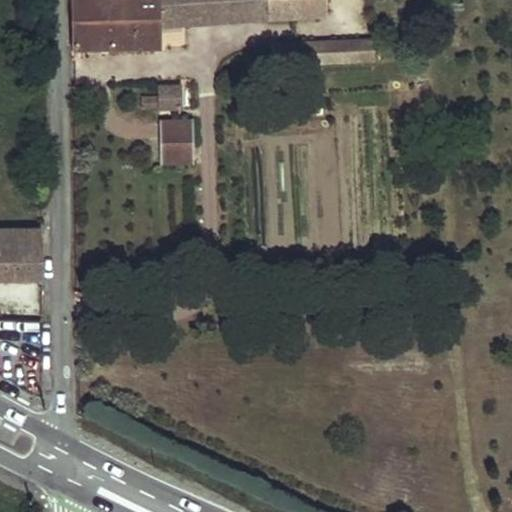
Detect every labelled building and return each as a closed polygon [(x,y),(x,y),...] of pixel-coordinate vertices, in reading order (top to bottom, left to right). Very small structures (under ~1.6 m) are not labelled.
[(68,0),(70,46),(158,43),(157,23),(154,0),(68,0)] [(154,0),(157,23),(265,16),(263,0),(154,0)] [(263,0),(265,16),(322,13),(321,0),(263,0)] [(269,43),(270,61),(370,57),(369,38),(269,43)] [(158,90),(158,105),(180,104),(180,89),(180,84),(158,84),(158,90)] [(158,119),(161,158),(194,157),(193,118),(158,119)] [(0,229),(0,277),(40,277),(39,229),(0,229)]
